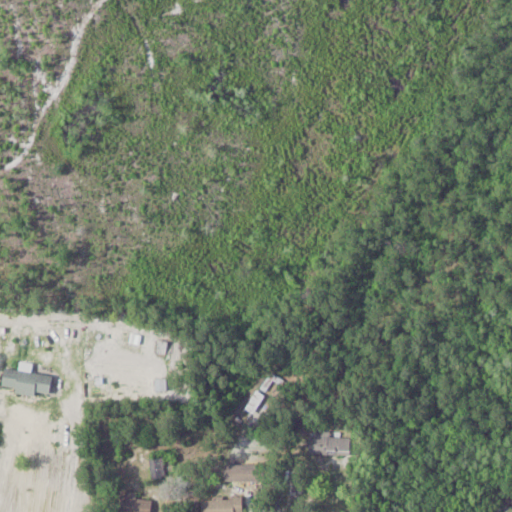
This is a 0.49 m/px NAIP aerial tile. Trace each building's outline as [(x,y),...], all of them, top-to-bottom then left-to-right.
[(54,376),(6,367),(2,387),(50,396),(54,376)] [(266,394),(258,390),(247,408),(255,412),(266,394)] [(333,430),(311,430),(311,454),(354,454),(354,437),(333,437),(333,430)] [(163,458),(152,458),(152,477),(163,477),(163,458)] [(227,464),(227,481),(267,481),(267,464),(227,464)] [(152,511),(154,500),(138,498),(139,491),(126,490),(122,511),(152,511)] [(244,511),(244,497),(203,498),(203,511),(244,511)]
